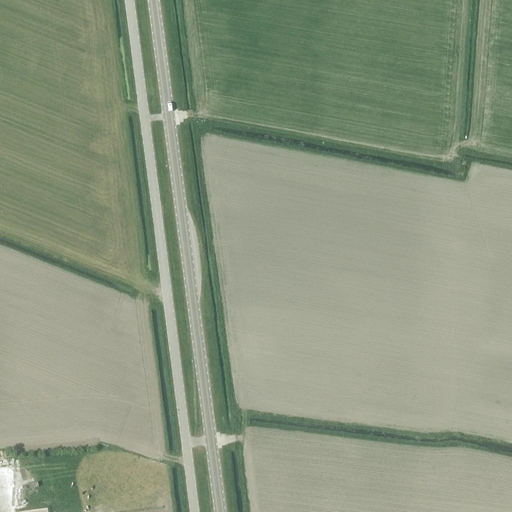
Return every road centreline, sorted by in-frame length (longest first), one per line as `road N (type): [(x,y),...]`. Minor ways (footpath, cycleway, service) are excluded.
road 1 (primary): [(220,511),(152,0)]
road 2 (unclassified): [(194,511),(129,0)]
